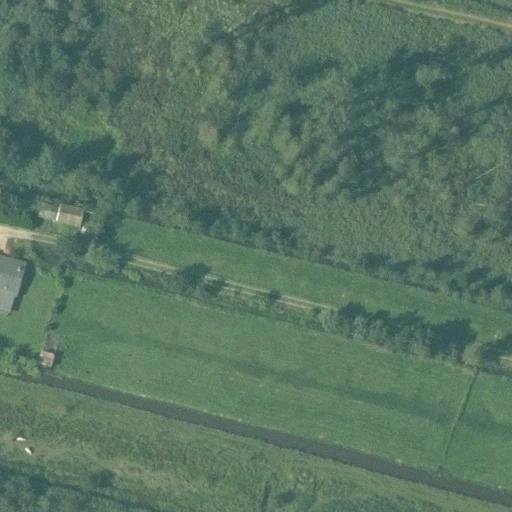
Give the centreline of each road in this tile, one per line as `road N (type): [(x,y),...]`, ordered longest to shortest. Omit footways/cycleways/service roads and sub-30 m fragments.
road 1 (track): [(0,232),(511,357)]
road 2 (track): [(511,33),(377,0)]
